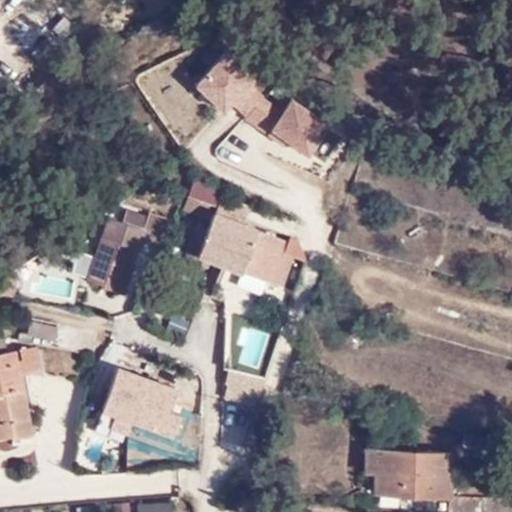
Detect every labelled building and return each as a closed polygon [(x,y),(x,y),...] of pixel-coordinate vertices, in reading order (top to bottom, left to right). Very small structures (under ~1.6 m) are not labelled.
[(207,65),(194,53),(174,78),(187,89),(207,65)] [(228,113),(308,163),(330,129),(217,57),(192,96),(226,117),(228,113)] [(210,215),(184,205),(180,215),(207,225),(210,215)] [(210,215),(207,225),(204,235),(197,255),(213,259),(220,262),(239,269),(253,231),(240,225),(231,222),(210,215)] [(131,229),(128,253),(152,256),(156,227),(132,223),(131,229)] [(122,290),(128,253),(131,229),(107,225),(106,239),(90,237),(85,279),(99,281),(98,287),(122,290)] [(182,249),(197,255),(204,235),(188,230),(182,249)] [(253,231),(239,269),(258,277),(264,258),(277,262),(282,252),(270,247),(273,238),(253,231)] [(291,256),(297,241),(276,232),(273,238),(270,247),(282,252),(291,256)] [(19,291),(70,301),(75,276),(24,266),(19,291)] [(254,289),(258,277),(239,269),(235,283),(254,289)] [(64,320),(32,312),(28,328),(60,336),(64,320)] [(31,347),(21,350),(26,375),(36,373),(31,347)] [(26,375),(21,350),(0,354),(0,436),(28,432),(17,376),(26,375)] [(257,363),(225,356),(219,389),(250,396),(257,363)] [(115,371),(100,419),(110,422),(104,445),(122,451),(128,432),(167,444),(183,391),(115,371)] [(502,427),(479,426),(472,426),(472,445),(500,447),(502,427)] [(346,446),(319,441),(314,476),(341,480),(346,446)] [(364,472),(374,473),(375,508),(446,511),(449,453),(364,451),(364,472)] [(175,511),(176,497),(141,495),(140,511),(175,511)]
